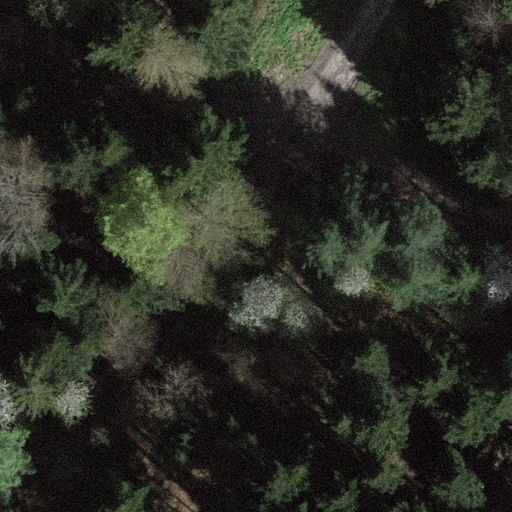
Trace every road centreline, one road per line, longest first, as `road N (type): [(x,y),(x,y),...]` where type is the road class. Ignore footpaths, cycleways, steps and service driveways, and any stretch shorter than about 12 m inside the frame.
road 1 (track): [(23,511),(294,151)]
road 2 (track): [(0,23),(294,151)]
road 3 (track): [(294,151),(511,241)]
road 4 (track): [(294,151),(378,0)]
